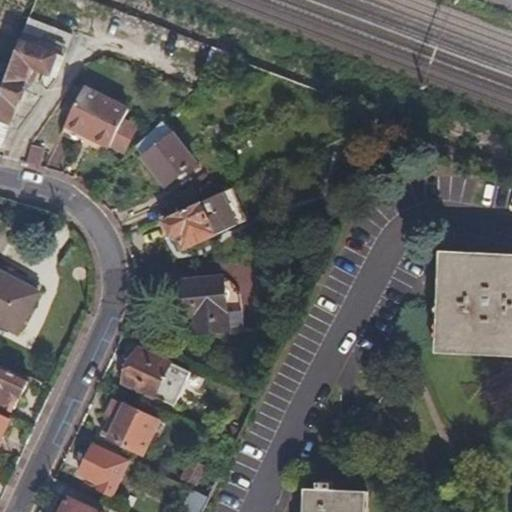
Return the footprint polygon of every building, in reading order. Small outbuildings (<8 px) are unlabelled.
[(0,159),(1,159),(32,74),(58,83),(74,39),(29,22),(4,90),(0,101),(0,159)] [(213,75),(234,55),(228,53),(213,47),(205,67),(213,75)] [(132,112),(88,89),(68,125),(113,149),(128,120),(132,112)] [(139,126),(128,120),(113,149),(125,155),(139,126)] [(195,164),(164,124),(136,150),(166,187),(195,164)] [(28,166),(43,170),(47,153),(32,149),(28,166)] [(199,206),(193,192),(166,204),(172,218),(199,206)] [(234,226),(220,196),(199,206),(172,218),(166,221),(181,252),(215,236),(215,235),(234,226)] [(511,357),(511,255),(443,253),(440,355),(511,357)] [(0,270),(0,324),(18,334),(41,293),(0,270)] [(229,330),(221,278),(182,284),(187,319),(195,318),(197,335),(229,330)] [(176,407),(191,374),(139,350),(123,385),(156,400),(156,398),(176,407)] [(21,399),(30,381),(0,366),(0,410),(6,414),(15,396),(21,399)] [(13,417),(21,399),(15,396),(6,414),(13,417)] [(119,421),(126,405),(115,400),(108,416),(113,418),(119,421)] [(145,455),(161,422),(126,405),(119,421),(113,418),(105,436),(145,455)] [(0,442),(11,419),(0,413),(0,442)] [(236,446),(242,433),(231,428),(224,440),(226,441),(236,446)] [(201,444),(192,462),(206,468),(215,450),(201,444)] [(114,497),(130,463),(95,447),(81,475),(103,485),(100,491),(114,497)] [(198,486),(206,468),(192,462),(184,480),(198,486)] [(204,511),(211,498),(193,489),(181,511),(204,511)] [(370,511),(371,494),(306,491),(305,511),(370,511)] [(96,511),(69,499),(62,511),(96,511)]
